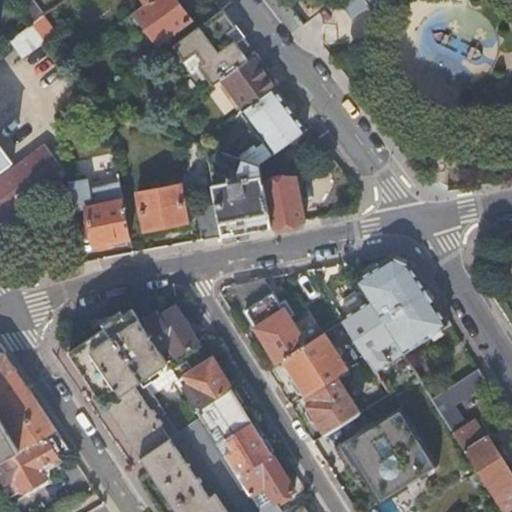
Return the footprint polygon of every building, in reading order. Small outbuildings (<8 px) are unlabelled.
[(43,15),(55,6),(50,0),(19,0),(16,2),(31,23),(43,15)] [(147,0),(146,1),(134,10),(158,43),(192,19),(177,0),(147,0)] [(370,5),(366,0),(351,0),(342,7),(352,19),(370,5)] [(366,0),(370,5),(380,17),(396,4),(392,0),(366,0)] [(222,8),(172,45),(191,71),(199,66),(212,84),(219,78),(247,58),(235,41),(242,35),(222,8)] [(55,34),(43,15),(31,23),(30,24),(43,43),(55,34)] [(23,56),(43,43),(30,24),(10,39),(23,56)] [(0,45),(10,39),(0,25),(0,45)] [(247,58),(219,78),(242,109),(274,86),(278,83),(255,52),(247,58)] [(274,86),(242,109),(240,110),(273,154),(306,129),(274,86)] [(17,139),(27,154),(42,145),(33,129),(17,139)] [(0,222),(67,173),(46,144),(0,177),(0,222)] [(0,169),(12,161),(0,145),(0,169)] [(259,164),(205,145),(216,204),(222,235),(271,226),(262,183),(259,164)] [(271,226),(303,220),(294,172),(281,175),(282,179),(262,183),(271,226)] [(87,178),(69,182),(76,216),(76,219),(88,216),(94,245),(131,237),(120,181),(89,188),(87,178)] [(180,183),(137,192),(145,230),(188,221),(180,183)] [(196,208),(201,239),(222,235),(216,204),(196,208)] [(85,261),(82,248),(34,257),(36,270),(85,261)] [(368,300),(390,334),(403,354),(450,324),(410,262),(393,255),(354,278),(368,300)] [(278,361),(283,358),(307,342),(286,308),(283,309),(265,277),(233,283),(248,313),(257,327),(278,361)] [(342,317),(375,369),(391,359),(380,341),(390,334),(368,300),(342,317)] [(151,337),(167,363),(200,341),(176,305),(161,315),(158,310),(141,322),(151,337)] [(264,511),(252,492),(240,474),(219,441),(205,419),(201,413),(197,408),(172,369),(167,363),(151,337),(141,322),(132,307),(115,318),(105,324),(71,347),(89,375),(140,453),(178,511),(264,511)] [(306,395),(337,375),(348,368),(324,332),(307,342),(283,358),(292,373),(292,381),(299,392),(306,395)] [(0,351),(0,412),(22,449),(57,429),(7,354),(0,351)] [(197,408),(231,387),(212,358),(198,366),(192,356),(172,369),(197,408)] [(489,384),(478,367),(431,397),(445,418),(496,497),(500,495),(508,507),(511,504),(511,474),(505,463),(507,462),(499,450),(497,450),(489,438),(485,440),(485,439),(479,443),(467,425),(464,427),(452,408),(489,384)] [(431,397),(416,374),(411,378),(417,387),(413,389),(436,424),(445,418),(431,397)] [(320,422),(326,432),(360,411),(337,375),(306,395),(311,403),(309,405),(308,414),(314,422),(318,423),(320,422)] [(205,419),(219,441),(252,420),(231,387),(197,408),(201,413),(205,419)] [(0,461),(22,449),(0,412),(0,461)] [(351,448),(390,505),(448,471),(409,415),(351,448)] [(240,474),(274,453),(252,420),(219,441),(240,474)] [(70,448),(57,429),(22,449),(0,461),(0,491),(6,488),(5,485),(17,478),(24,490),(46,477),(41,468),(59,457),(58,455),(70,448)] [(240,474),(252,492),(265,483),(276,500),(296,487),(274,453),(240,474)]
